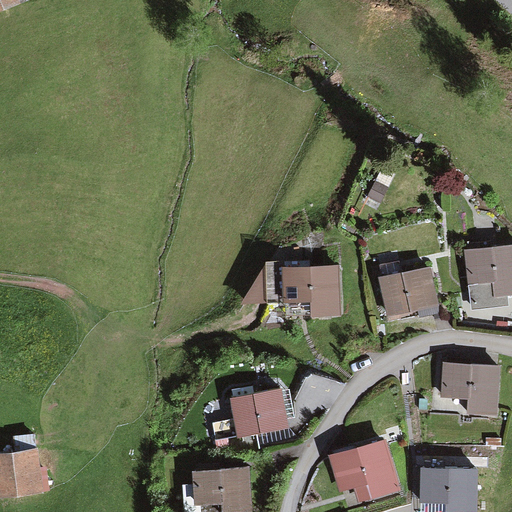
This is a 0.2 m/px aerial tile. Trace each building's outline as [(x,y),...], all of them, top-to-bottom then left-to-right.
[(0,0),(0,16),(48,0),(0,0)] [(511,297),(511,246),(465,252),(469,287),(494,284),(496,299),(511,297)] [(341,268),(283,270),(284,306),(311,306),(311,322),(343,321),(341,268)] [(439,306),(431,268),(378,279),(386,317),(439,306)] [(497,418),(500,368),(443,364),(441,399),(467,401),(466,416),(497,418)] [(295,422),(289,390),(230,400),(237,440),(290,431),(289,423),(295,422)] [(400,490),(385,440),(329,456),(340,493),(354,489),(358,502),(400,490)] [(0,451),(0,495),(42,491),(36,447),(0,451)] [(478,511),(478,467),(421,467),(421,505),(447,505),(446,511),(478,511)] [(252,511),(251,468),(193,470),(195,504),(222,503),(221,511),(252,511)]
